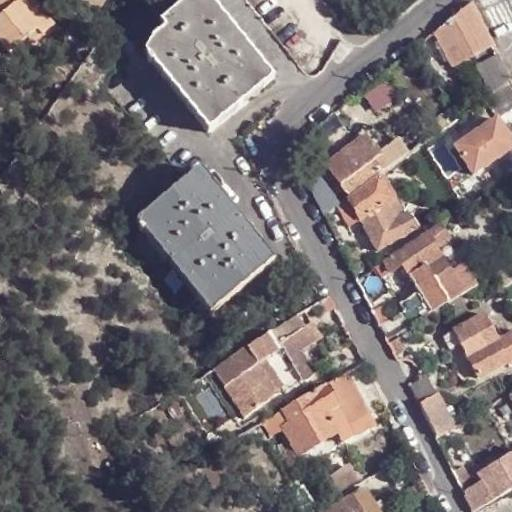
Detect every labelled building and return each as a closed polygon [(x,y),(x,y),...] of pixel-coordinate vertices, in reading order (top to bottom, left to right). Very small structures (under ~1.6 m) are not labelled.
[(0,0),(0,36),(12,51),(46,26),(54,17),(40,0),(0,0)] [(204,0),(192,0),(186,5),(191,10),(162,33),(164,35),(151,45),(156,51),(146,57),(149,60),(147,62),(150,66),(152,65),(209,135),(219,125),(215,120),(257,89),(261,92),(271,84),(204,0)] [(191,10),(186,5),(177,11),(158,28),(162,33),(191,10)] [(493,44),(477,12),(445,28),(450,39),(465,33),(475,53),(493,44)] [(54,17),(46,26),(48,33),(58,23),(54,17)] [(46,26),(12,51),(18,56),(48,33),(46,26)] [(454,63),(475,53),(465,33),(450,39),(443,42),(454,63)] [(156,51),(151,45),(144,54),(146,57),(156,51)] [(476,67),(490,96),(511,81),(500,56),(476,67)] [(511,112),(511,81),(490,96),(486,100),(501,121),(511,112)] [(215,120),(219,125),(261,92),(257,89),(215,120)] [(486,100),(478,106),(494,127),(501,121),(486,100)] [(305,139),(325,167),(355,146),(350,140),(332,117),(305,139)] [(350,140),(355,146),(366,138),(375,131),(371,125),(350,140)] [(389,171),(399,163),(391,152),(375,131),(366,138),(389,171)] [(325,167),(348,201),(380,178),(389,171),(366,138),(355,146),(325,167)] [(135,224),(149,240),(154,236),(202,297),(197,300),(211,316),(272,267),(258,251),(255,254),(207,194),(211,189),(197,173),(135,224)] [(319,176),(308,184),(325,218),(330,214),(337,210),(341,206),(319,176)] [(362,220),(381,253),(417,232),(407,215),(403,217),(398,219),(393,211),(397,208),(380,178),(348,201),(362,220)] [(255,254),(258,251),(211,189),(207,194),(255,254)] [(341,206),(337,210),(349,226),(362,220),(348,201),(341,206)] [(403,217),(397,208),(393,211),(398,219),(403,217)] [(441,227),(428,235),(450,277),(463,269),(441,227)] [(433,313),(474,288),(463,269),(450,277),(428,235),(385,264),(393,274),(406,266),(433,313)] [(154,236),(149,240),(197,300),(202,297),(154,236)] [(393,274),(419,320),(433,313),(406,266),(393,274)] [(336,310),(332,298),(322,303),(317,306),(322,317),(336,310)] [(374,313),(382,329),(391,324),(382,308),(374,313)] [(474,321),(486,348),(494,345),(500,341),(487,315),(474,321)] [(478,378),(504,365),(494,345),(486,348),(474,321),(454,329),(462,344),(478,378)] [(462,344),(454,329),(443,336),(449,350),(462,344)] [(511,360),(511,334),(500,341),(494,345),(504,365),(511,360)] [(255,366),(258,370),(279,359),(267,340),(246,352),(255,366)] [(246,352),(221,369),(217,372),(240,404),(252,397),(238,377),(249,370),(255,366),(246,352)] [(258,370),(255,366),(249,370),(252,375),(258,370)] [(349,392),(361,414),(383,402),(372,380),(349,392)] [(326,390),(282,415),(288,427),(306,455),(341,437),(346,446),(355,440),(326,390)] [(420,405),(437,438),(456,426),(439,394),(420,405)] [(288,427),(282,415),(270,422),(278,434),(288,427)] [(243,445),(260,435),(257,430),(241,440),(243,445)] [(511,455),(479,474),(460,484),(474,511),(493,501),(511,489),(511,455)] [(356,481),(350,468),(325,484),(331,496),(356,481)] [(382,473),(368,481),(372,489),(374,489),(381,487),(384,490),(388,486),(382,473)] [(377,511),(364,491),(329,511),(377,511)]
